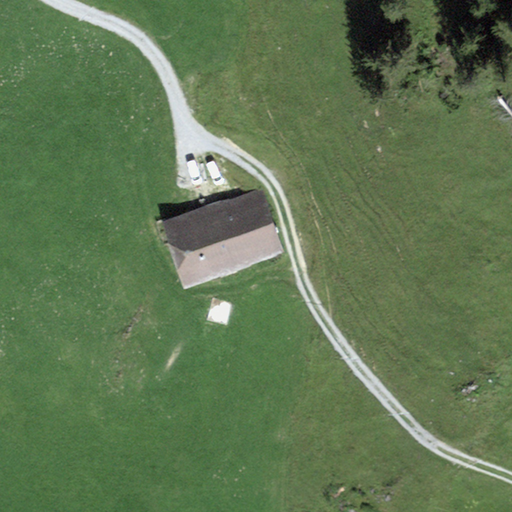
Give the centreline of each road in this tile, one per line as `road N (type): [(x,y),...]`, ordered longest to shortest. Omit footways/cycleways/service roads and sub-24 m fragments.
road 1 (track): [(188,139),(238,160),(269,187),(301,294),(422,444),(511,484)]
road 2 (track): [(50,0),(124,32),(153,59),(188,139)]
